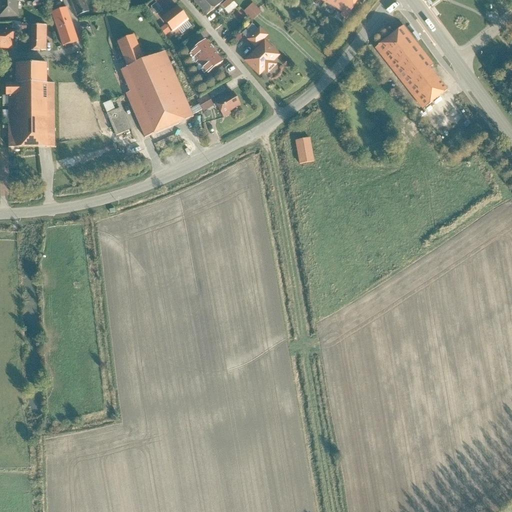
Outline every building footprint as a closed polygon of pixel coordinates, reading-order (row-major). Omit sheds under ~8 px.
[(21,1),(20,0),(0,0),(0,16),(14,15),(13,1),(21,1)] [(70,0),(78,19),(84,16),(79,0),(70,0)] [(158,0),(151,6),(160,17),(173,6),(171,4),(175,0),(158,0)] [(217,0),(191,0),(204,16),(220,3),(217,0)] [(320,0),(343,14),(350,0),(320,0)] [(233,10),(226,2),(218,9),(226,17),(233,10)] [(258,14),(250,5),(241,14),(249,22),(258,14)] [(186,22),(175,8),(156,22),(167,36),(186,22)] [(76,43),(65,10),(50,15),(61,48),(76,43)] [(46,52),(47,27),(29,26),(28,52),(46,52)] [(267,39),(256,26),(242,39),(252,49),(241,60),(257,77),(277,58),(263,43),(267,39)] [(446,93),(429,70),(433,67),(403,27),(377,47),(424,109),(446,93)] [(0,48),(12,49),(13,33),(0,32),(0,48)] [(133,35),(116,42),(124,64),(141,57),(133,35)] [(220,65),(203,43),(186,56),(203,78),(220,65)] [(191,121),(164,53),(118,71),(127,94),(123,95),(139,136),(143,135),(145,139),(191,121)] [(57,149),(57,85),(46,85),(46,65),(11,65),(11,85),(1,85),(1,97),(12,97),(12,150),(46,150),(46,149),(57,149)] [(226,86),(214,88),(216,94),(227,92),(226,86)] [(219,117),(237,107),(230,95),(212,105),(219,117)] [(204,97),(195,102),(200,113),(209,108),(204,97)] [(121,110),(103,116),(111,138),(129,132),(121,110)] [(156,143),(159,151),(182,142),(178,133),(156,143)] [(313,140),(297,142),(299,163),(315,161),(313,140)]
